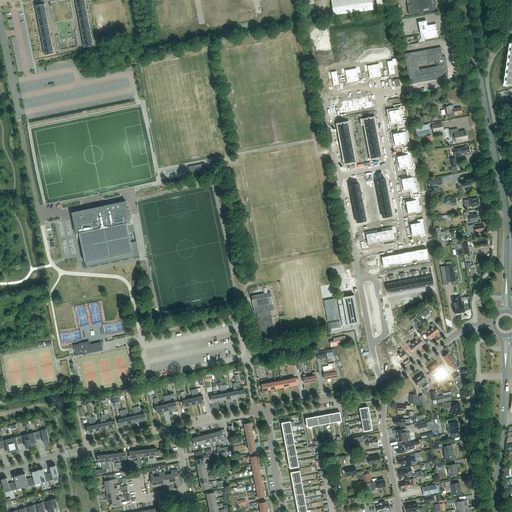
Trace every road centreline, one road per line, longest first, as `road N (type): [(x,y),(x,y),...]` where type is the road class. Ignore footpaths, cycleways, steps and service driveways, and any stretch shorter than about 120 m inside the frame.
road 1 (tertiary): [(506,286),(504,205),(483,96)]
road 2 (residential): [(177,428),(0,470)]
road 3 (residential): [(495,251),(473,101),(483,96)]
road 4 (residential): [(505,375),(481,377),(468,430),(482,511)]
road 5 (tertiary): [(505,375),(499,511)]
road 6 (residential): [(339,175),(324,95),(376,85)]
road 7 (residential): [(354,253),(402,244),(389,162)]
road 8 (residential): [(399,511),(378,384)]
road 9 (residential): [(493,323),(461,330),(383,382)]
